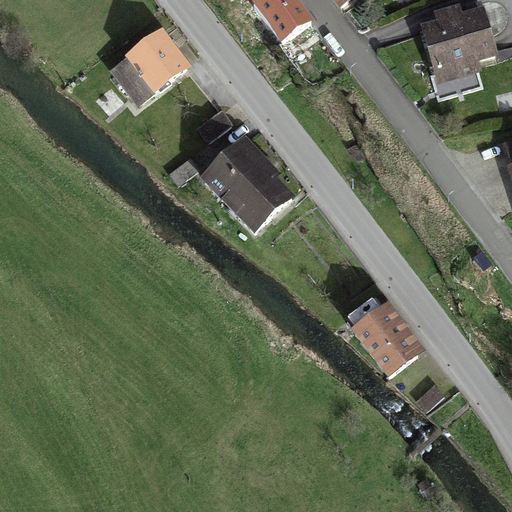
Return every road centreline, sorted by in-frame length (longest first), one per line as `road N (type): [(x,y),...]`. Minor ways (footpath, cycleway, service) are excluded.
road 1 (primary): [(511,438),(182,0)]
road 2 (residential): [(511,263),(311,0)]
road 3 (unknown): [(348,48),(466,0)]
